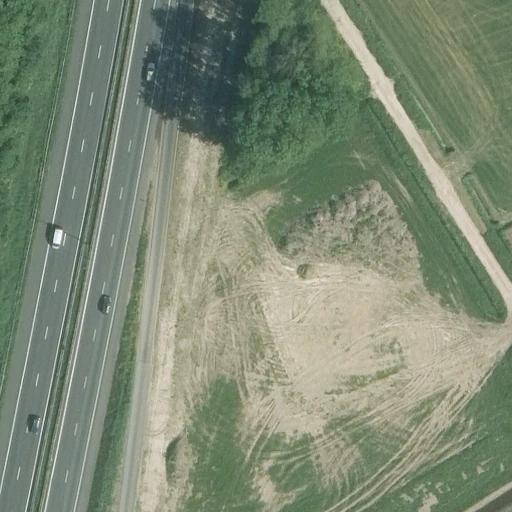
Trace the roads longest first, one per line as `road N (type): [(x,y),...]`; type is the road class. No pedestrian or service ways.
road 1 (motorway): [(64,511),(157,0)]
road 2 (motorway): [(102,0),(11,511)]
road 3 (unclassified): [(511,301),(326,0)]
